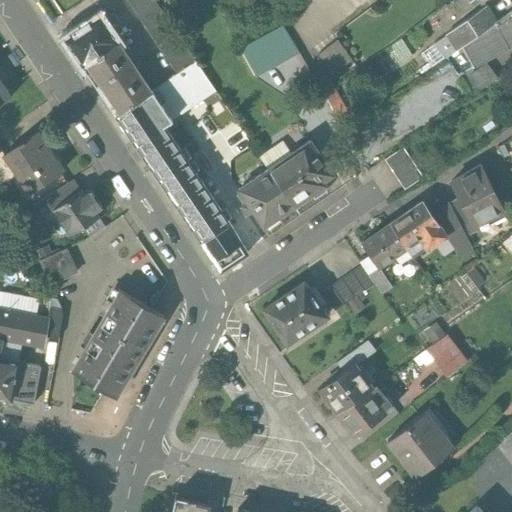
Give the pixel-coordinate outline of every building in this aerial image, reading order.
[(163,13),(154,0),(127,0),(145,26),(146,25),(163,13)] [(483,7),(445,36),(446,38),(457,52),(483,33),(495,24),(483,7)] [(511,12),(495,24),(483,33),(494,49),(501,43),(511,31),(511,12)] [(195,60),(163,13),(146,25),(172,63),(171,63),(177,72),(188,65),(195,60)] [(100,15),(63,39),(82,67),(119,43),(100,15)] [(289,23),(283,26),(288,35),(294,31),(289,23)] [(282,26),(240,49),(257,77),(300,55),(288,35),(283,26),(282,26)] [(393,68),(414,56),(403,38),(382,51),(393,68)] [(457,52),(446,38),(438,44),(440,47),(434,51),(442,62),(457,52)] [(339,41),(319,55),(333,74),(353,60),(339,41)] [(151,91),(119,43),(82,67),(115,115),(151,91)] [(207,83),(195,60),(188,65),(199,88),(201,87),(207,95),(212,91),(207,83)] [(505,64),(496,70),(501,79),(510,73),(505,64)] [(487,67),(470,79),(480,93),(497,82),(487,67)] [(324,77),(316,82),(324,95),(331,90),(324,77)] [(0,105),(10,99),(0,84),(0,105)] [(228,222),(163,126),(171,121),(151,91),(115,115),(220,271),(247,253),(228,222)] [(37,133),(24,143),(23,142),(19,145),(19,146),(4,156),(7,155),(20,174),(17,176),(29,194),(63,171),(37,133)] [(310,141),(268,169),(294,207),(311,195),(314,199),(327,190),(324,186),(326,185),(323,181),(333,174),(310,141)] [(423,178),(401,147),(384,159),(405,190),(423,178)] [(480,166),(451,182),(464,207),(474,226),(475,226),(503,211),(480,166)] [(268,169),(239,189),(241,194),(239,195),(245,204),(241,207),(246,215),(253,211),(264,227),(266,226),(269,230),(281,222),(278,217),(294,207),(268,169)] [(74,181),(43,200),(52,212),(53,211),(53,210),(81,191),(74,181)] [(81,191),(53,210),(53,211),(70,234),(81,227),(82,229),(99,217),(96,212),(102,208),(91,192),(84,196),(81,191)] [(439,225),(423,201),(389,224),(406,249),(411,257),(426,247),(428,251),(447,238),(439,225)] [(464,207),(453,212),(454,214),(466,237),(478,231),(475,226),(474,226),(464,207)] [(466,237),(454,214),(439,225),(447,238),(458,255),(470,246),(466,237)] [(389,224),(360,244),(375,266),(377,269),(379,268),(406,249),(389,224)] [(67,249),(39,261),(50,285),(77,272),(67,249)] [(366,272),(361,266),(322,292),(334,311),(374,284),(366,272)] [(392,287),(379,268),(377,269),(375,266),(366,272),(374,284),(381,294),(392,287)] [(304,282),(264,309),(287,344),(327,317),(304,282)] [(116,289),(103,310),(107,312),(71,371),(115,398),(163,318),(116,289)] [(61,311),(49,309),(47,319),(44,335),(58,338),(62,314),(61,311)] [(47,319),(0,310),(0,397),(31,404),(37,368),(20,364),(24,344),(41,347),(44,335),(47,319)] [(446,376),(469,360),(449,331),(426,347),(446,376)] [(374,351),(367,341),(336,363),(342,371),(353,363),(355,365),(374,351)] [(355,365),(353,363),(342,371),(318,388),(336,414),(369,391),(371,389),(355,365)] [(40,368),(36,402),(45,403),(49,369),(40,368)] [(369,391),(336,414),(354,436),(393,409),(386,400),(379,405),(369,391)] [(452,450),(423,413),(387,441),(416,478),(452,450)] [(511,433),(496,447),(511,467),(511,433)] [(208,511),(210,506),(180,500),(172,506),(170,511),(208,511)]
